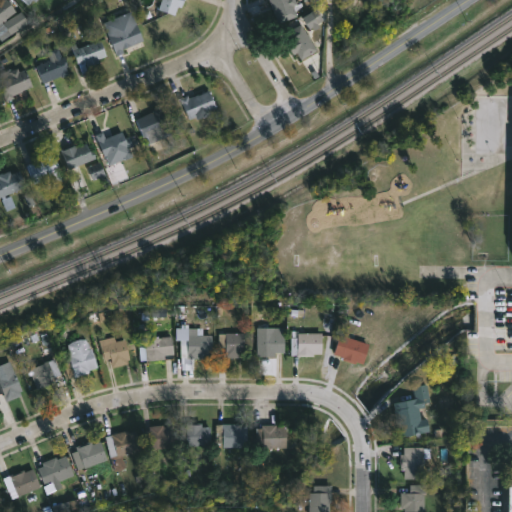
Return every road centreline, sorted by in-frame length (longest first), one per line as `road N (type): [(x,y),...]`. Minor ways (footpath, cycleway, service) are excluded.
road 1 (tertiary): [(470,0),(222,159),(0,255)]
road 2 (residential): [(350,415),(296,390),(182,390),(74,412),(0,444)]
road 3 (residential): [(207,48),(0,144)]
road 4 (residential): [(306,109),(234,9)]
